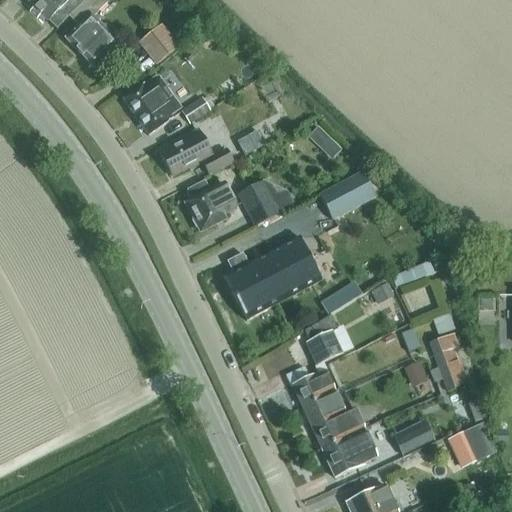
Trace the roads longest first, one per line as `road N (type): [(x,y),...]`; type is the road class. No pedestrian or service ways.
road 1 (residential): [(288,511),(157,228),(113,152),(0,27)]
road 2 (secondary): [(254,511),(139,266),(72,158),(0,72)]
road 3 (unknown): [(198,391),(0,487)]
